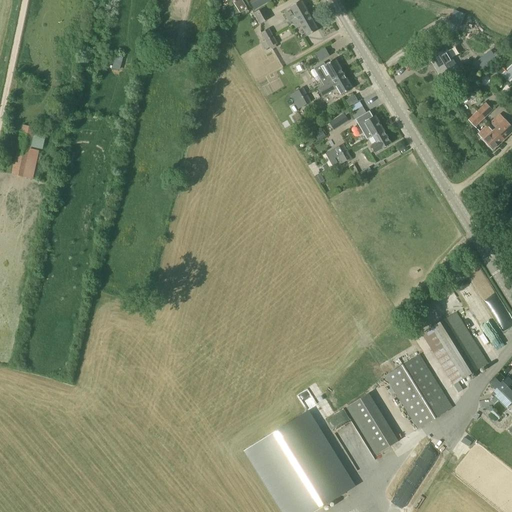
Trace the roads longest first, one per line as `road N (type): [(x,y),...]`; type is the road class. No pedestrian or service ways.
road 1 (tertiary): [(511,294),(329,0)]
road 2 (track): [(25,0),(0,120)]
